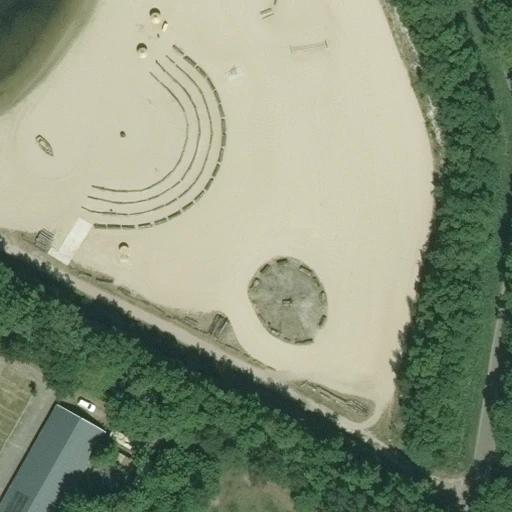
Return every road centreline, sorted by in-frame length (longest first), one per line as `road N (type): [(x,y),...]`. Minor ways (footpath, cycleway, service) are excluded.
road 1 (unknown): [(310,424),(408,129),(362,0)]
road 2 (unknown): [(0,271),(310,424)]
road 3 (unclassified): [(469,511),(511,231)]
